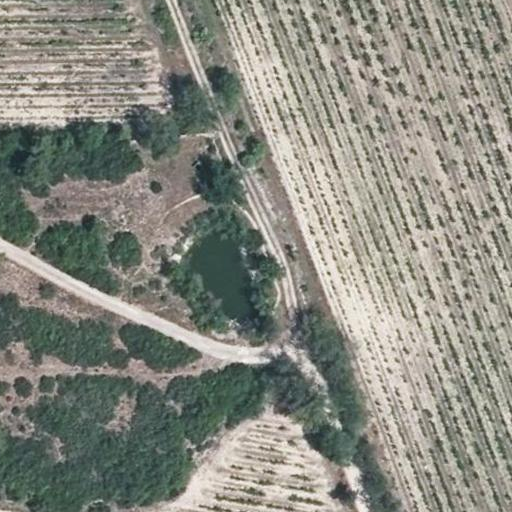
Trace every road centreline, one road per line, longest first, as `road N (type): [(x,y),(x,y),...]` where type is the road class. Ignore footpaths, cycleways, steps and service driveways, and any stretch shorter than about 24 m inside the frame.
road 1 (track): [(368,511),(292,345),(245,361),(0,247)]
road 2 (track): [(292,345),(284,260),(173,0)]
